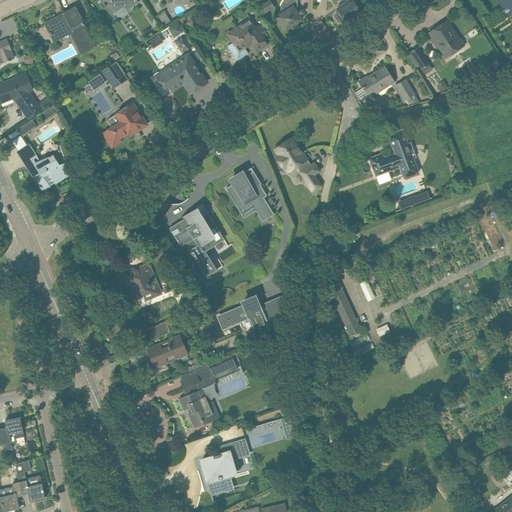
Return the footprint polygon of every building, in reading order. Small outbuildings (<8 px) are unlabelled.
[(101,0),(111,13),(130,0),(134,5),(138,2),(136,0),(101,0)] [(269,0),(259,7),(263,14),(274,6),(269,0)] [(297,12),(297,0),(283,0),(283,1),(282,1),(282,2),(281,4),(281,5),(281,7),(281,8),(281,9),(281,10),(282,11),(283,13),(277,17),(280,21),(279,22),(284,31),(302,19),(297,12)] [(342,0),(340,2),(342,5),(337,8),(339,11),(337,13),(335,16),(338,22),(343,21),(345,20),(347,23),(361,13),(352,0),(342,0)] [(511,0),(498,0),(504,8),(504,9),(504,11),(505,12),(507,14),(508,13),(509,16),(511,14),(511,0)] [(74,42),(81,55),(96,47),(80,15),(75,6),(63,12),(63,13),(45,23),(50,31),(54,40),(72,31),(77,40),(74,42)] [(465,42),(461,37),(460,38),(447,20),(429,32),(435,41),(433,42),(438,48),(439,47),(446,58),(465,46),(463,43),(465,42)] [(251,42),(256,50),(267,42),(257,26),(253,28),(248,21),(229,33),(234,41),(228,46),(237,60),(248,53),(244,46),(251,42)] [(177,23),(168,29),(174,37),(183,31),(177,23)] [(0,66),(1,66),(0,64),(0,63),(2,63),(15,58),(11,48),(7,39),(0,41),(0,66)] [(418,47),(411,51),(423,69),(429,64),(418,47)] [(207,83),(201,74),(188,55),(156,76),(162,85),(166,82),(172,90),(184,82),(191,93),(207,83)] [(113,89),(128,79),(125,74),(116,61),(102,71),(113,89)] [(361,87),(362,89),(364,88),(369,97),(371,96),(372,98),(375,98),(378,96),(379,94),(377,92),(394,81),(385,67),(367,78),(367,77),(359,82),(362,87),(361,87)] [(100,74),(88,83),(93,91),(106,83),(100,74)] [(0,103),(21,95),(26,103),(21,107),(28,119),(41,110),(28,91),(33,90),(26,75),(0,85),(0,103)] [(405,79),(394,85),(403,101),(405,99),(406,103),(417,101),(414,94),(415,93),(405,79)] [(42,110),(52,103),(48,97),(38,104),(42,110)] [(133,103),(108,119),(112,126),(103,132),(108,141),(110,145),(114,145),(118,142),(119,139),(128,132),(130,136),(147,125),(141,116),(133,103)] [(53,105),(43,112),(48,119),(58,112),(53,105)] [(33,119),(18,129),(23,137),(29,132),(37,126),(33,119)] [(384,157),(383,153),(369,158),(375,175),(389,170),(388,168),(399,164),(404,178),(419,172),(402,129),(388,135),(395,153),(384,157)] [(274,149),(278,154),(279,156),(276,158),(283,168),(285,167),(288,171),(300,163),(304,168),(300,171),(304,178),(303,179),(311,191),(313,190),(320,185),(313,175),(320,170),(314,163),(311,165),(302,152),(301,152),(291,137),(274,149)] [(55,182),(67,174),(68,174),(64,163),(59,165),(53,157),(54,156),(53,154),(48,158),(49,158),(41,162),(29,144),(17,152),(43,191),(50,187),(50,186),(55,182),(56,183),(55,182)] [(472,183),(511,168),(511,153),(478,166),(479,168),(468,172),(472,183)] [(260,185),(252,189),(244,176),(242,173),(231,180),(234,184),(226,188),(227,190),(228,189),(240,208),(251,200),(257,209),(256,209),(256,210),(257,210),(263,219),(273,213),(273,215),(274,214),(264,197),(267,196),(260,185)] [(427,191),(416,195),(419,204),(431,200),(427,191)] [(187,227),(198,244),(189,250),(190,251),(191,250),(194,253),(192,254),(201,268),(206,276),(205,276),(206,277),(216,271),(203,250),(212,245),(211,244),(214,242),(212,237),(208,230),(214,226),(212,224),(213,223),(210,217),(209,217),(206,213),(196,219),(193,214),(183,219),(182,220),(175,224),(169,228),(170,228),(175,225),(179,232),(175,235),(172,231),(171,231),(174,235),(187,227)] [(127,280),(135,298),(144,294),(146,300),(161,294),(148,264),(133,270),(132,269),(123,273),(126,281),(127,280)] [(161,288),(163,292),(172,289),(170,285),(171,285),(166,273),(159,276),(163,287),(161,288)] [(349,335),(360,330),(341,288),(330,293),(349,335)] [(277,325),(285,322),(280,309),(284,307),(285,301),(284,301),(284,307),(272,311),(268,302),(262,305),(258,306),(255,299),(254,300),(253,298),(242,303),(243,304),(242,305),(242,306),(225,313),(226,316),(225,316),(230,327),(248,319),(249,318),(253,328),(252,328),(254,332),(255,332),(256,334),(260,332),(260,333),(261,333),(261,332),(277,325)] [(151,340),(169,332),(165,321),(146,329),(151,340)] [(153,362),(157,360),(165,357),(167,363),(188,355),(179,335),(147,349),(153,362)] [(370,335),(352,339),(356,354),(373,350),(370,335)] [(191,413),(188,414),(194,428),(219,417),(212,401),(208,403),(206,397),(207,396),(204,388),(216,383),(214,379),(237,369),(231,355),(184,374),(186,378),(180,381),(186,395),(179,398),(184,410),(188,408),(191,413)] [(348,382),(343,385),(346,391),(352,388),(348,382)] [(292,425),(289,416),(281,419),(283,428),(292,425)] [(5,420),(6,426),(6,427),(1,428),(5,450),(12,448),(11,444),(17,443),(15,434),(23,432),(20,417),(5,420)] [(239,440),(242,452),(249,450),(245,438),(239,440)] [(240,470),(235,454),(235,453),(222,457),(221,453),(202,459),(203,464),(202,464),(210,492),(210,491),(211,493),(226,489),(221,475),(240,470)] [(487,468),(498,462),(493,453),(482,459),(487,468)] [(16,464),(19,474),(32,470),(29,460),(16,464)] [(25,474),(18,475),(20,481),(19,481),(22,495),(28,494),(30,501),(45,498),(42,483),(40,475),(26,478),(25,474)] [(12,483),(13,487),(6,488),(7,495),(1,496),(4,511),(19,508),(17,497),(22,495),(19,481),(18,482),(17,475),(11,476),(13,483),(12,483)] [(511,511),(511,495),(490,511),(511,511)] [(261,511),(287,511),(285,502),(268,506),(261,507),(261,511)]
